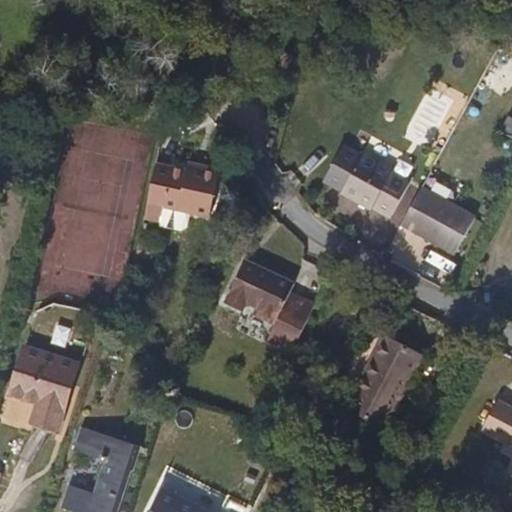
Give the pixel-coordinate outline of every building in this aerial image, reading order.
[(500,130),(511,137),(511,115),(509,114),(500,130)] [(185,163),(143,151),(129,205),(146,209),(150,195),(193,206),(204,163),(186,159),(185,163)] [(382,172),(355,157),(333,198),(361,214),(364,209),(380,218),(398,186),(379,176),(382,172)] [(463,221),(411,193),(390,230),(444,258),(463,221)] [(298,337),(314,305),(289,294),(293,284),(243,259),(224,298),(244,306),(245,303),(257,309),(254,316),(275,326),(298,337)] [(244,306),(224,298),(222,303),(241,311),(244,306)] [(265,348),(288,359),(298,337),(275,326),(265,348)] [(427,351),(388,333),(349,409),(389,427),(427,351)] [(511,353),(486,349),(482,372),(511,377),(511,353)] [(61,370),(4,357),(0,373),(0,404),(21,410),(16,432),(43,439),(61,370)] [(511,403),(502,399),(485,431),(511,445),(511,447),(510,452),(511,453),(511,403)] [(104,511),(122,450),(66,435),(61,459),(90,466),(82,501),(57,495),(53,511),(104,511)] [(144,511),(223,511),(160,481),(144,511)]
